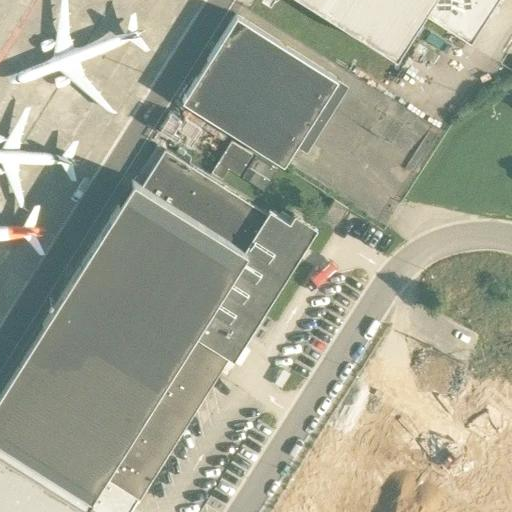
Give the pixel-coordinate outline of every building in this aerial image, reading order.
[(306,0),(394,55),(422,10),(469,39),(493,0),(306,0)] [(338,77),(237,14),(182,100),(183,100),(283,163),(284,161),(295,144),(338,77)] [(231,141),(211,172),(221,179),(228,168),(238,175),(251,154),(231,141)] [(232,359),(310,236),(315,227),(292,213),(287,221),(269,210),(266,214),(206,176),(164,149),(141,185),(132,179),(0,387),(0,439),(89,496),(102,475),(138,498),(228,356),(232,359)] [(337,225),(348,208),(334,199),(323,216),(337,225)] [(0,511),(128,511),(138,498),(102,475),(89,496),(0,439),(0,511)]
